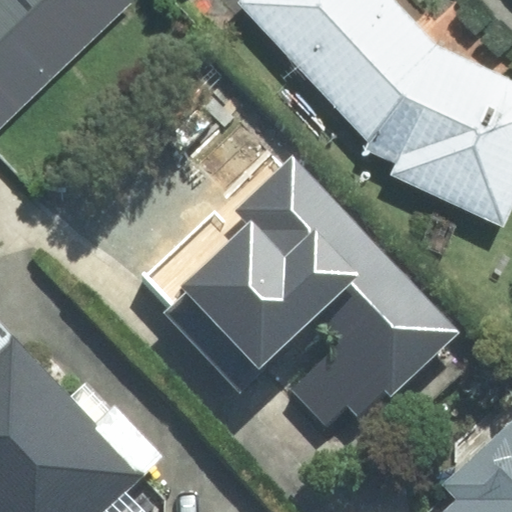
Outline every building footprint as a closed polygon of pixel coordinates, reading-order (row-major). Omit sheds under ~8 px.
[(0,0),(0,124),(128,0),(0,0)] [(511,72),(430,37),(393,0),(231,0),(383,151),(376,166),(497,219),(511,186),(511,72)] [(464,343),(286,152),(224,210),(245,232),(154,315),(238,405),(326,323),(346,344),(293,393),(347,451),(464,343)] [(4,253),(0,256),(0,511),(155,511),(133,489),(165,458),(0,287),(0,279),(16,264),(4,253)] [(511,511),(511,403),(441,471),(465,496),(448,511),(511,511)]
